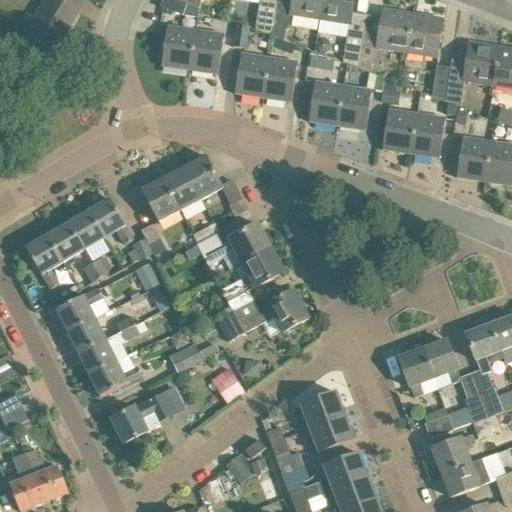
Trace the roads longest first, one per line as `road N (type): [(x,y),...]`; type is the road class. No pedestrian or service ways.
road 1 (residential): [(122,511),(354,342)]
road 2 (residential): [(254,140),(511,239)]
road 3 (residential): [(106,511),(0,280)]
road 4 (residential): [(354,342),(254,140)]
road 5 (residential): [(417,511),(354,342)]
road 6 (residential): [(2,214),(138,129)]
road 7 (residential): [(138,129),(113,71),(126,0)]
